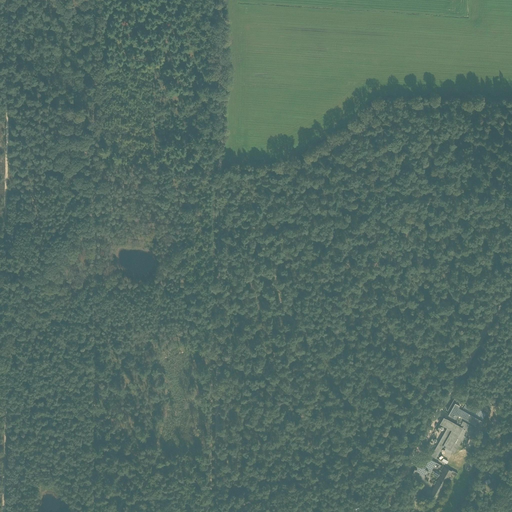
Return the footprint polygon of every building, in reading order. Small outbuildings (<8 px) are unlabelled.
[(448,414),(455,418),(457,414),(481,428),(483,423),(481,422),(482,420),(462,409),(465,404),(461,401),(461,402),(456,399),(455,402),(452,401),(447,410),(450,411),(448,414)] [(445,431),(431,456),(436,458),(443,446),(444,447),(445,447),(444,450),(450,454),(452,451),(454,452),(457,447),(458,447),(461,440),(463,441),(472,426),(463,421),(461,420),(458,425),(446,418),(443,417),(440,423),(447,427),(445,430),(445,431)] [(500,449),(502,451),(499,453),(502,457),(507,453),(507,454),(511,451),(510,450),(509,449),(506,445),(500,449)] [(412,473),(418,476),(420,472),(425,475),(428,471),(430,472),(436,462),(429,459),(425,466),(423,465),(422,467),(418,465),(416,468),(415,467),(412,473)] [(442,473),(432,492),(428,489),(424,495),(435,501),(452,471),(444,467),(441,472),(442,473)] [(494,489),(494,488),(493,487),(491,482),(482,487),(485,493),(490,490),(490,491),(490,490),(493,488),(494,489)]
